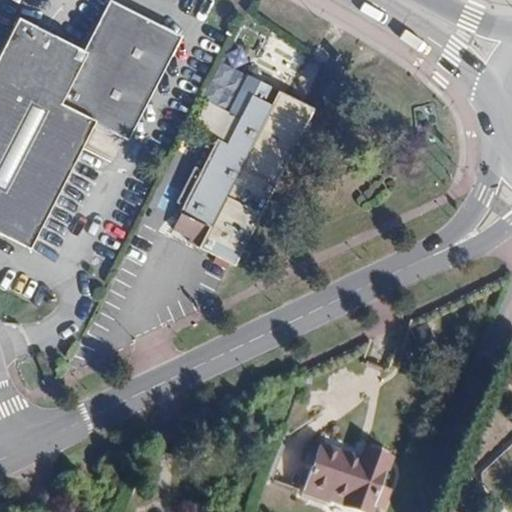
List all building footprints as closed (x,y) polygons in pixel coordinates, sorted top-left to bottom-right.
[(41,0),(95,27),(108,2),(103,0),(41,0)] [(108,2),(95,27),(83,50),(19,17),(0,54),(0,234),(29,249),(94,122),(126,138),(178,38),(108,2)] [(225,60),(241,65),(253,30),(237,24),(225,60)] [(229,270),(312,112),(276,93),(269,107),(262,103),(269,89),(247,78),(228,115),(238,120),(225,146),(215,141),(177,214),(207,229),(196,251),(229,270)] [(372,508),(374,504),(379,489),(388,463),(363,454),(361,461),(319,446),(302,491),(329,501),(332,493),(372,508)] [(363,454),(388,463),(390,457),(365,448),(363,454)] [(379,489),(374,504),(384,507),(388,493),(379,489)] [(359,511),(370,511),(372,508),(332,493),(329,501),(359,511)]
